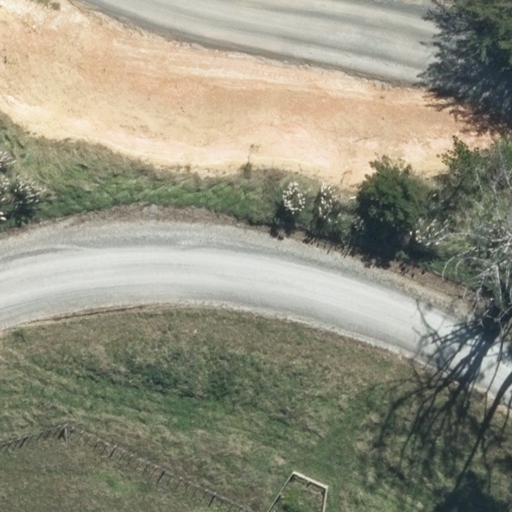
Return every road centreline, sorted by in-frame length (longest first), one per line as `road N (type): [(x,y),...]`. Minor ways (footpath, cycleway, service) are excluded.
road 1 (unclassified): [(511,373),(434,328),(274,278),(125,262),(0,289)]
road 2 (residential): [(511,89),(413,49),(165,0)]
